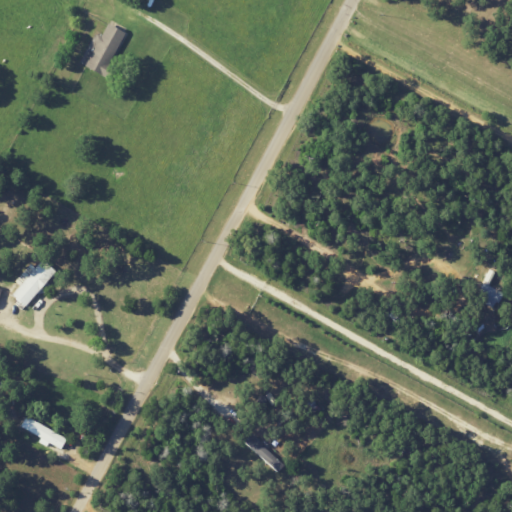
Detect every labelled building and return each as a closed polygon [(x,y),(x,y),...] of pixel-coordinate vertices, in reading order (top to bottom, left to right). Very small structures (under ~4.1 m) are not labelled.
[(122,32),(104,23),(84,67),(102,75),(122,32)] [(9,294),(21,306),(54,272),(40,259),(32,268),(33,269),(9,294)] [(493,308),(500,291),(483,284),(476,300),(493,308)] [(66,435),(24,417),(20,427),(41,436),(40,441),(60,449),(66,435)] [(242,443),(277,471),(283,463),(249,435),(242,443)]
